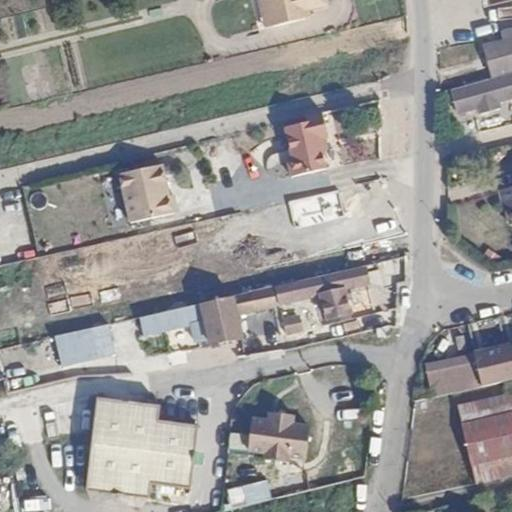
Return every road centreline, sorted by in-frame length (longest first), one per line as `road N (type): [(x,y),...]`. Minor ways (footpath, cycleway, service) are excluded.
road 1 (residential): [(419,312),(430,97),(421,0)]
road 2 (residential): [(380,511),(393,413),(419,312)]
road 3 (unknown): [(173,511),(188,510),(212,474),(209,368)]
road 4 (unknown): [(53,394),(75,493),(87,511)]
